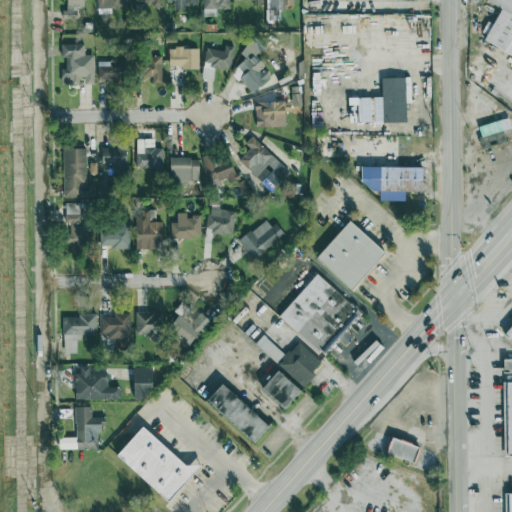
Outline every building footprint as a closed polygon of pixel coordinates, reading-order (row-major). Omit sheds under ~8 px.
[(79,0),(63,0),(64,10),(59,11),(59,19),(75,18),(74,7),(80,7),(79,0)] [(170,0),(170,10),(182,9),(182,4),(194,4),(193,0),(170,0)] [(225,0),(200,0),(201,9),(226,8),(225,0)] [(511,58),(511,0),(483,0),(483,1),(497,8),(479,42),(511,58)] [(266,76),(259,68),(261,66),(252,55),(261,46),(252,36),(236,51),(242,58),(234,65),(241,73),(236,78),(248,92),(266,76)] [(58,58),(63,58),(63,69),(59,68),(59,84),(79,84),(80,45),(59,44),(58,58)] [(227,69),(232,47),(222,45),(220,51),(203,47),(200,64),(227,69)] [(166,48),(166,66),(194,67),(194,49),(166,48)] [(159,57),(137,57),(137,77),(149,76),(150,83),(159,83),(159,57)] [(96,61),(95,79),(116,79),(116,62),(96,61)] [(378,122),(403,122),(402,77),(378,77),(378,122)] [(251,102),(252,127),(281,126),(281,111),(287,111),(286,101),(251,102)] [(508,127),(504,117),(474,126),(478,136),(508,127)] [(257,181),(261,176),(273,187),(287,172),(248,135),(241,143),(247,148),(235,160),(257,181)] [(161,148),(152,148),(153,139),(134,139),(133,169),(161,169),(161,148)] [(84,148),(60,148),(61,198),(88,197),(88,186),(84,186),(84,148)] [(99,166),(123,167),(124,148),(99,148),(99,166)] [(225,182),(233,180),(227,156),(211,161),(208,153),(198,156),(205,182),(224,177),(225,182)] [(167,158),(167,180),(196,180),(196,157),(167,158)] [(420,167),(357,166),(356,188),(375,188),(375,201),(401,201),(401,191),(419,191),(420,167)] [(63,224),(67,224),(67,235),(62,235),(62,245),(85,245),(85,218),(79,218),(79,203),(63,203),(63,224)] [(204,231),(230,233),(232,209),(205,207),(204,231)] [(133,212),(133,249),(159,249),(159,222),(146,222),(147,212),(133,212)] [(168,237),(197,238),(197,216),(183,216),(183,213),(174,213),(174,222),(168,222),(168,237)] [(251,259),(281,234),(272,222),(268,226),(262,219),(236,240),(251,259)] [(311,257),(347,290),(381,252),(345,220),(311,257)] [(97,246),(110,246),(110,250),(127,249),(126,224),(97,225),(97,246)] [(275,317),(320,355),(357,311),(312,273),(275,317)] [(133,335),(158,335),(158,312),(133,312),(133,335)] [(206,321),(197,312),(186,324),(176,315),(164,328),(183,346),(206,321)] [(94,313),(75,314),(75,317),(59,317),(60,353),(77,353),(76,334),(94,334),(94,313)] [(98,333),(105,333),(105,338),(128,338),(128,313),(111,314),(111,317),(98,317),(98,333)] [(274,364),(298,385),(318,363),(295,342),(274,364)] [(499,373),(511,373),(511,358),(499,358),(499,373)] [(117,400),(117,388),(104,387),(105,373),(87,373),(87,368),(73,367),(72,399),(117,400)] [(129,397),(147,398),(148,368),(130,367),(129,397)] [(279,409),(295,392),(273,370),(257,387),(279,409)] [(511,381),(500,382),(501,455),(511,455),(511,381)] [(248,444),(263,428),(217,384),(201,400),(248,444)] [(73,437),(55,438),(56,450),(95,449),(95,426),(102,426),(101,417),(88,418),(88,407),(72,407),(73,437)] [(139,425),(111,454),(162,502),(190,472),(139,425)] [(415,447),(387,437),(381,453),(409,463),(415,447)] [(511,511),(511,493),(503,493),(503,511),(511,511)]
